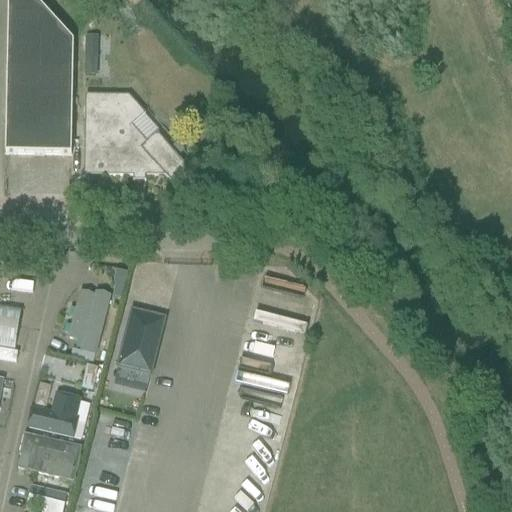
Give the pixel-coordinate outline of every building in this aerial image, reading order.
[(31,0),(6,0),(4,157),(70,158),(73,45),(31,0)] [(187,171),(173,156),(156,137),(147,145),(132,128),(145,117),(129,99),(84,98),(83,170),(100,171),(100,179),(134,179),(134,175),(142,175),(142,180),(156,180),(160,175),(170,186),(187,171)] [(120,302),(126,276),(115,275),(113,285),(114,289),(111,301),(120,302)] [(80,295),(68,341),(75,343),(82,344),(80,354),(81,354),(80,361),(93,364),(95,357),(96,357),(110,298),(103,295),(95,295),(94,298),(88,295),(80,295)] [(21,311),(0,307),(0,349),(15,352),(21,311)] [(149,377),(163,322),(131,314),(117,370),(149,377)] [(83,382),(80,392),(92,395),(97,371),(86,368),(83,382)] [(75,422),(71,440),(79,442),(87,409),(77,407),(74,422),(75,422)] [(18,471),(73,483),(80,452),(24,439),(20,457),(21,457),(18,471)] [(63,511),(64,507),(61,506),(29,499),(25,511),(63,511)]
